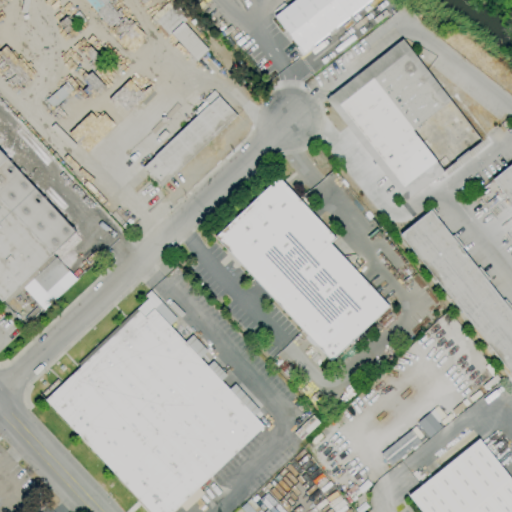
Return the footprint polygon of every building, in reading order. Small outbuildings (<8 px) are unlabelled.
[(371,0),(303,53),(275,16),(295,0),(371,0)] [(197,61),(171,33),(166,38),(157,27),(155,28),(149,22),(168,4),(176,12),(179,9),(188,19),(184,23),(209,50),(197,61)] [(406,201),(326,99),(402,39),(482,141),(406,201)] [(72,60),(80,69),(90,59),(83,51),(72,60)] [(88,73),(105,88),(112,80),(95,65),(88,73)] [(49,112),(41,103),(46,100),(66,82),(74,90),(49,112)] [(161,186),(144,167),(155,157),(154,156),(208,105),(209,106),(219,97),(236,116),(161,186)] [(67,138),(85,154),(120,117),(103,101),(67,138)] [(33,279),(21,290),(18,286),(2,302),(0,299),(0,150),(8,159),(0,166),(0,167),(8,160),(75,232),(52,253),(56,258),(33,279)] [(511,203),(493,180),(511,164),(511,203)] [(331,361),(215,238),(278,178),(334,239),(329,244),(388,307),(331,361)] [(511,374),(400,235),(432,208),(438,215),(435,217),(451,237),(454,235),(463,247),(461,249),(477,269),(479,267),(489,279),(486,281),(503,302),(505,300),(511,308),(511,374)] [(56,258),(69,271),(45,293),(33,279),(56,258)] [(172,511),(150,511),(45,400),(81,367),(78,364),(136,309),(145,318),(161,302),(177,319),(169,326),(185,343),(192,335),(207,351),(200,359),(207,367),(213,361),(227,376),(221,381),(229,390),(235,384),(260,411),(254,416),(263,427),(208,479),(210,482),(201,491),(204,494),(185,511),(179,506),(172,511)] [(441,427),(429,412),(416,422),(427,438),(441,427)] [(389,465),(419,442),(410,430),(380,454),(389,465)] [(511,511),(421,511),(409,496),(479,440),(511,481),(511,511)]
